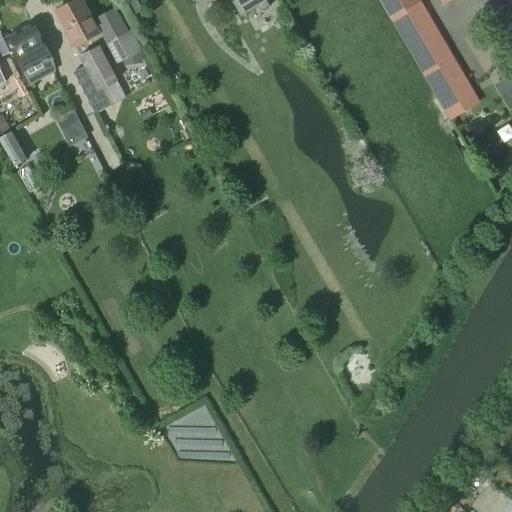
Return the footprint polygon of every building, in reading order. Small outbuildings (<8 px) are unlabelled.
[(100,31),(117,62),(141,50),(130,30),(125,32),(113,10),(95,20),(97,25),(95,26),(80,0),(77,0),(56,11),(74,45),(100,31)] [(234,0),(231,2),(240,17),(249,12),(257,7),(260,12),(269,7),(265,1),(266,0),(234,0)] [(479,103),(418,0),(379,0),(439,102),(449,120),(479,103)] [(51,57),(33,24),(6,39),(31,84),(54,72),(51,57)] [(125,99),(97,48),(79,58),(84,67),(72,74),(94,114),(125,99)] [(26,159),(11,133),(0,138),(0,147),(11,167),(26,159)] [(511,511),(511,500),(510,499),(499,511),(511,511)]
